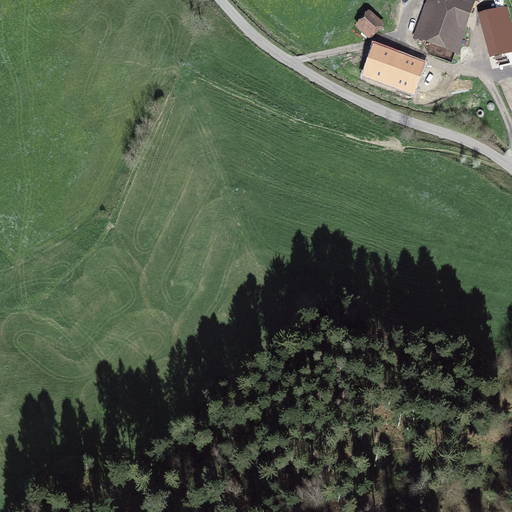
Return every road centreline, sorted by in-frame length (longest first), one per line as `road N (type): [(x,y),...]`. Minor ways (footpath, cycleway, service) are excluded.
road 1 (unclassified): [(221,0),(264,43),(330,86),(511,167)]
road 2 (track): [(289,61),(401,39),(430,63),(487,79),(511,130)]
